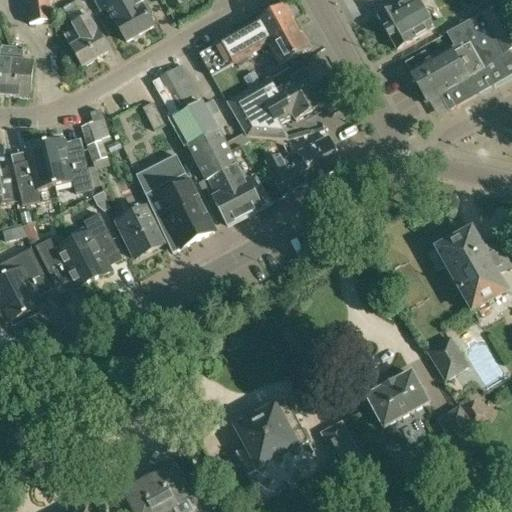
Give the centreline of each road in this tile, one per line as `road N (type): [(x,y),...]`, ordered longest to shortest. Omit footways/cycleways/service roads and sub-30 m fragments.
road 1 (tertiary): [(0,382),(407,163)]
road 2 (residential): [(0,114),(57,113),(263,0)]
road 3 (tertiary): [(407,163),(317,0)]
road 4 (residential): [(407,163),(511,103)]
